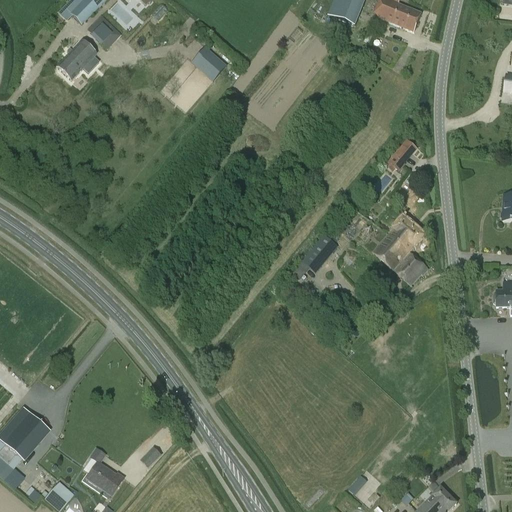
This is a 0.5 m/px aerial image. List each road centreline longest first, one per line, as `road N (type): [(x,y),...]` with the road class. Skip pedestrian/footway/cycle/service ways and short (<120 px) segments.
road 1 (tertiary): [(483,511),(438,124),(457,0)]
road 2 (primary): [(258,511),(132,329),(0,217)]
